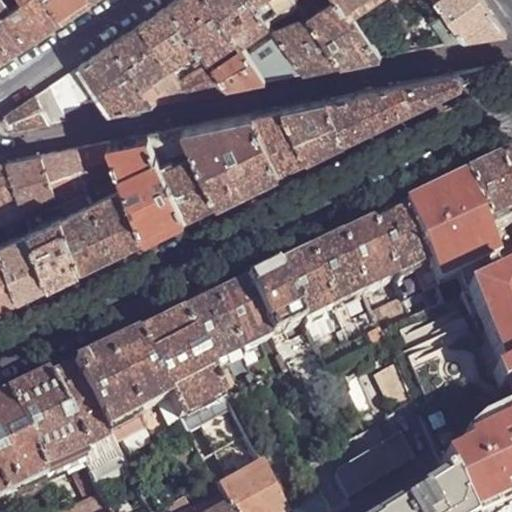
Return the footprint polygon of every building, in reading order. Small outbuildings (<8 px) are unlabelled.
[(8,0),(0,0),(0,14),(9,9),(13,6),(8,0)] [(22,0),(13,6),(9,9),(31,39),(49,26),(64,16),(52,0),(22,0)] [(52,0),(64,16),(79,6),(87,0),(52,0)] [(178,0),(172,5),(199,46),(207,58),(236,39),(210,0),(178,0)] [(210,0),(236,39),(239,44),(269,24),(265,17),(252,0),(210,0)] [(252,0),(265,17),(290,0),(252,0)] [(341,0),(337,0),(309,19),(341,66),(362,62),(381,58),(350,13),(341,0)] [(341,0),(350,13),(368,0),(341,0)] [(436,0),(446,15),(464,41),(507,34),(483,0),(436,0)] [(158,14),(143,24),(170,66),(199,46),(172,5),(158,14)] [(9,9),(0,14),(0,59),(31,39),(9,9)] [(446,15),(431,25),(445,45),(464,41),(446,15)] [(309,19),(274,32),(277,35),(303,74),(326,69),(341,66),(309,19)] [(114,44),(153,104),(190,96),(170,66),(143,24),(127,35),(114,44)] [(272,29),(267,32),(271,38),(277,35),(274,32),(272,29)] [(271,38),(247,55),(264,81),(290,76),(303,74),(277,35),(271,38)] [(207,58),(228,89),(252,84),(264,81),(247,55),(239,44),(236,39),(207,58)] [(94,57),(81,66),(99,91),(112,112),(153,104),(114,44),(94,57)] [(199,46),(170,66),(190,96),(205,93),(228,89),(207,58),(199,46)] [(81,66),(66,76),(83,102),(99,91),(81,66)] [(361,91),(327,98),(347,141),(368,131),(441,95),(460,86),(484,75),(486,71),(485,68),(481,67),(450,74),(361,91)] [(51,87),(67,111),(83,102),(66,76),(51,87)] [(51,87),(35,97),(46,119),(54,115),(57,119),(67,111),(51,87)] [(57,119),(59,122),(76,119),(112,112),(99,91),(83,102),(67,111),(57,119)] [(13,131),(59,122),(57,119),(54,115),(46,119),(35,97),(4,118),(13,131)] [(347,141),(327,98),(320,99),(298,104),(284,107),(308,159),(329,149),(347,141)] [(269,110),(253,113),(281,172),(308,159),(284,107),(269,110)] [(218,120),(183,127),(196,153),(218,202),(281,172),(253,113),(218,120)] [(167,130),(148,134),(164,166),(196,153),(183,127),(167,130)] [(148,134),(110,142),(122,174),(126,185),(147,237),(175,223),(187,217),(164,166),(148,134)] [(92,146),(76,149),(91,189),(122,174),(110,142),(92,146)] [(56,153),(42,156),(56,196),(58,199),(60,205),(91,189),(76,149),(56,153)] [(218,202),(196,153),(164,166),(187,217),(204,209),(218,202)] [(21,160),(8,162),(20,197),(24,208),(56,196),(42,156),(21,160)] [(511,156),(509,158),(494,165),(511,203),(511,156)] [(0,204),(20,197),(8,162),(0,163),(0,204)] [(475,174),(463,180),(489,235),(511,223),(511,203),(494,165),(475,174)] [(91,189),(95,200),(126,185),(122,174),(91,189)] [(504,264),(489,235),(463,180),(446,188),(409,206),(401,210),(427,265),(439,288),(446,303),(433,309),(413,317),(392,329),(382,333),(397,368),(408,394),(413,404),(449,486),(461,511),(500,511),(507,508),(500,496),(511,488),(511,271),(509,273),(504,264)] [(95,200),(115,253),(133,244),(147,237),(126,185),(95,200)] [(91,189),(60,205),(63,215),(95,200),(91,189)] [(95,200),(63,215),(82,268),(100,259),(115,253),(95,200)] [(383,219),(369,226),(396,280),(416,271),(427,265),(401,210),(383,219)] [(63,215),(32,231),(50,284),(69,275),(82,268),(63,215)] [(353,234),(338,241),(363,296),(396,280),(369,226),(353,234)] [(32,231),(1,244),(20,298),(40,288),(50,284),(32,231)] [(320,250),(307,256),(333,310),(363,296),(338,241),(320,250)] [(1,244),(0,244),(0,307),(9,303),(20,298),(1,244)] [(511,247),(499,254),(504,264),(509,273),(511,271),(511,247)] [(333,310),(307,256),(289,265),(275,271),(302,326),(324,315),(333,310)] [(439,288),(427,265),(416,271),(427,294),(439,288)] [(271,341),(302,326),(275,271),(259,279),(244,287),(271,341)] [(404,298),(396,280),(363,296),(365,298),(370,311),(372,313),(404,298)] [(229,294),(212,302),(240,356),(271,341),(244,287),(229,294)] [(428,298),(433,309),(446,303),(439,288),(427,294),(428,298)] [(370,311),(365,298),(337,311),(344,325),(370,311)] [(408,307),(404,298),(372,313),(380,330),(382,333),(392,329),(413,317),(408,307)] [(433,309),(428,298),(408,307),(413,317),(433,309)] [(181,317),(208,371),(220,365),(240,356),(212,302),(196,310),(181,317)] [(324,315),(302,326),(307,334),(309,339),(310,341),(312,343),(333,333),(324,315)] [(158,329),(136,339),(171,404),(181,422),(222,399),(208,371),(181,317),(158,329)] [(305,345),(310,341),(309,339),(307,334),(277,350),(278,353),(280,356),(289,351),(293,358),(305,353),(308,351),(305,345)] [(130,342),(104,355),(139,419),(171,404),(136,339),(130,342)] [(310,362),(320,357),(312,343),(310,341),(305,345),(308,351),(305,353),(310,362)] [(280,356),(286,367),(295,362),(293,358),(289,351),(280,356)] [(278,353),(246,368),(253,383),(257,390),(267,384),(259,367),(280,356),(278,353)] [(115,432),(139,419),(104,355),(84,364),(72,370),(108,436),(115,432)] [(246,368),(240,356),(220,365),(234,392),(253,383),(246,368)] [(267,384),(289,372),(286,367),(280,356),(259,367),(267,384)] [(220,365),(208,371),(222,399),(234,392),(220,365)] [(389,403),(408,394),(397,368),(377,378),(389,403)] [(110,440),(108,436),(72,370),(54,379),(40,386),(78,456),(110,440)] [(17,397),(0,405),(0,406),(36,484),(81,462),(78,456),(40,386),(17,397)] [(222,399),(181,422),(182,426),(188,436),(203,428),(210,424),(229,413),(222,399)] [(171,404),(139,419),(145,430),(152,443),(182,426),(181,422),(171,404)] [(402,511),(409,508),(420,501),(421,503),(449,486),(413,404),(386,421),(395,438),(337,474),(335,478),(337,483),(350,506),(341,511),(402,511)] [(0,510),(39,491),(36,484),(0,406),(0,510)] [(210,424),(225,450),(244,440),(229,413),(210,424)] [(139,419),(115,432),(122,443),(145,430),(139,419)] [(225,450),(210,424),(203,428),(232,483),(240,478),(225,450)] [(110,440),(78,456),(81,462),(84,468),(88,475),(122,460),(110,440)] [(240,478),(260,467),(244,440),(225,450),(240,478)] [(285,511),(260,467),(240,478),(232,483),(218,490),(222,498),(228,507),(230,511),(285,511)] [(88,475),(84,468),(73,473),(87,499),(99,494),(88,475)] [(461,511),(449,486),(421,503),(420,501),(409,508),(411,511),(461,511)] [(511,488),(500,496),(507,508),(511,505),(511,488)] [(222,498),(218,490),(201,500),(205,508),(222,498)] [(108,511),(101,497),(72,511),(108,511)] [(222,498),(205,508),(197,511),(218,511),(228,507),(222,498)] [(16,511),(37,511),(47,507),(43,499),(16,511)] [(190,511),(186,503),(180,506),(183,511),(190,511)]
